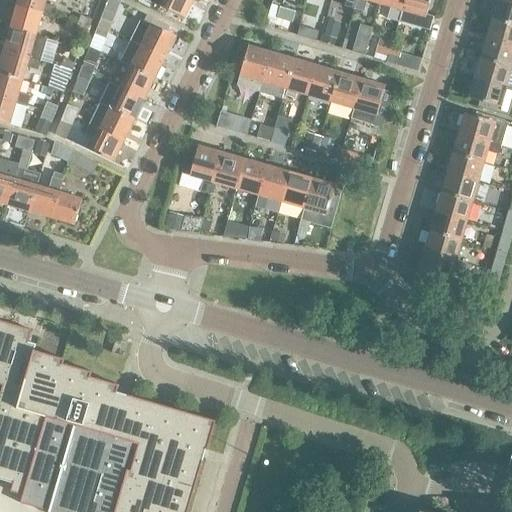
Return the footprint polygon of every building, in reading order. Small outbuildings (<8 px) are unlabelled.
[(18,0),(17,6),(43,14),(53,17),(56,8),(45,5),(46,0),(18,0)] [(184,19),(193,0),(152,0),(151,2),(184,19)] [(354,10),(357,0),(346,0),(345,7),(354,10)] [(402,12),(405,0),(381,0),(380,5),(402,12)] [(431,0),(405,0),(402,12),(426,19),(431,0)] [(511,5),(498,1),(492,21),(511,26),(511,5)] [(107,5),(98,27),(109,31),(117,9),(107,5)] [(36,36),(43,14),(17,6),(10,29),(36,36)] [(277,19),(292,24),(295,14),(280,9),(277,19)] [(81,16),(78,24),(89,27),(92,20),(81,16)] [(268,17),(266,25),(275,28),(277,19),(268,17)] [(328,19),(324,34),(337,38),(341,23),(328,19)] [(511,26),(492,21),(487,41),(511,47),(511,26)] [(86,36),(89,27),(78,24),(75,32),(86,36)] [(165,58),(175,37),(151,25),(145,36),(136,32),(132,42),(165,58)] [(103,46),(109,31),(98,27),(92,41),(103,46)] [(47,39),(36,36),(10,29),(4,51),(29,58),(30,58),(41,61),(47,39)] [(165,58),(132,42),(130,41),(120,62),(155,79),(165,58)] [(511,65),(511,47),(487,41),(481,60),(511,69),(511,65)] [(355,42),(352,52),(365,56),(368,46),(355,42)] [(391,53),(393,45),(383,43),(381,50),(391,53)] [(402,48),(393,45),(391,53),(400,56),(402,48)] [(263,84),(271,54),(249,48),(237,87),(260,93),(263,84)] [(38,71),(41,61),(30,58),(29,58),(4,51),(0,62),(0,74),(23,81),(27,67),(38,71)] [(88,52),(81,70),(92,74),(99,56),(88,52)] [(285,90),(294,61),(271,54),(263,84),(285,90)] [(64,59),(61,68),(72,71),(75,63),(64,59)] [(511,69),(481,60),(475,80),(505,89),(511,69)] [(308,97),(317,67),(294,61),(285,90),(308,97)] [(145,100),(155,79),(120,62),(110,83),(145,100)] [(331,104),(340,74),(317,67),(308,97),(331,104)] [(69,79),(72,71),(61,68),(58,75),(69,79)] [(89,82),(92,74),(81,70),(78,78),(89,82)] [(19,94),(23,81),(0,74),(0,98),(16,103),(28,107),(31,97),(19,94)] [(354,110),(362,81),(340,74),(331,104),(354,110)] [(505,89),(475,80),(470,99),(500,108),(505,89)] [(377,117),(385,87),(362,81),(354,110),(352,118),(360,120),(362,113),(377,117)] [(134,121),(145,100),(110,83),(109,83),(99,104),(134,121)] [(0,122),(10,125),(16,103),(0,98),(0,122)] [(47,102),(44,111),(55,116),(58,107),(47,102)] [(124,142),(134,121),(99,104),(89,124),(124,142)] [(67,105),(64,113),(75,117),(78,109),(67,105)] [(47,136),(55,116),(44,111),(36,132),(47,136)] [(72,125),(75,117),(64,113),(61,121),(72,125)] [(465,115),(459,135),(500,147),(506,127),(465,115)] [(237,117),(233,132),(247,136),(251,121),(237,117)] [(114,163),(124,142),(89,124),(84,135),(95,140),(89,151),(114,163)] [(256,139),(270,143),(274,130),(260,126),(256,139)] [(274,128),(270,142),(285,147),(289,133),(274,128)] [(307,132),(303,149),(318,153),(323,136),(307,132)] [(5,133),(3,141),(10,143),(12,135),(5,133)] [(500,147),(459,135),(453,154),(484,163),(487,151),(498,155),(500,147)] [(323,136),(318,153),(331,156),(336,140),(323,136)] [(24,150),(27,140),(18,137),(15,148),(24,150)] [(34,142),(27,140),(24,150),(31,152),(34,142)] [(37,141),(34,153),(46,156),(49,144),(37,141)] [(70,159),(74,153),(55,143),(50,153),(69,163),(70,159)] [(213,184),(222,154),(199,147),(197,154),(190,152),(183,175),(204,181),(201,192),(210,195),(213,184)] [(361,152),(358,164),(370,167),(373,155),(361,152)] [(98,164),(74,153),(70,159),(69,163),(93,174),(98,164)] [(236,190),(245,160),(222,154),(213,184),(236,190)] [(484,163),(453,154),(447,174),(478,183),(484,163)] [(259,197),(268,167),(245,160),(236,190),(259,197)] [(282,203),(291,174),(268,167),(259,197),(256,208),(265,210),(268,199),(282,203)] [(0,203),(8,206),(15,180),(14,180),(16,174),(7,172),(5,177),(0,175),(0,203)] [(30,212),(37,187),(40,179),(19,173),(16,181),(15,180),(8,206),(30,212)] [(54,173),(52,178),(63,181),(65,176),(54,173)] [(305,210),(313,180),(291,174),(282,203),(304,210),(305,210)] [(478,183),(447,174),(442,194),(473,203),(478,183)] [(52,219),(61,188),(63,181),(52,178),(49,190),(37,187),(30,212),(52,219)] [(336,187),(313,180),(305,210),(304,210),(301,221),(310,223),(313,212),(327,217),(336,187)] [(69,190),(61,188),(52,219),(74,225),(82,199),(68,195),(69,190)] [(467,222),(473,203),(442,194),(436,213),(467,222)] [(170,212),(166,228),(181,231),(185,216),(170,212)] [(467,222),(436,213),(430,233),(461,242),(467,222)] [(511,235),(511,234),(511,213),(508,213),(502,233),(511,235)] [(203,220),(199,232),(208,234),(212,222),(203,220)] [(248,238),(261,242),(263,234),(250,230),(248,238)] [(274,231),(271,241),(284,244),(286,234),(274,231)] [(456,262),(456,261),(461,242),(430,233),(425,253),(456,262)] [(506,255),(511,235),(502,233),(497,252),(506,255)] [(500,275),(506,255),(497,252),(491,272),(500,275)] [(467,264),(456,261),(456,262),(425,253),(419,273),(436,278),(434,285),(448,289),(454,268),(457,271),(465,273),(467,264)] [(495,295),(500,275),(491,272),(485,292),(495,295)] [(0,478),(13,482),(10,492),(22,496),(20,504),(47,511),(187,511),(205,450),(206,451),(215,422),(116,392),(118,385),(90,377),(92,372),(63,364),(64,359),(34,350),(36,344),(28,341),(32,329),(0,319),(0,383),(3,384),(0,393),(0,478)] [(123,358),(127,344),(116,341),(112,355),(123,358)]
